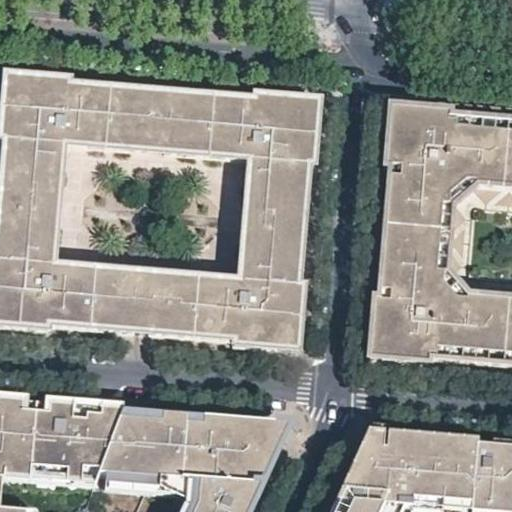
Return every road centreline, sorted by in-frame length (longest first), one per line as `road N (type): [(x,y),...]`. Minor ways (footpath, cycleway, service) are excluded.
road 1 (tertiary): [(0,39),(357,65)]
road 2 (residential): [(330,390),(0,362)]
road 3 (residential): [(330,390),(357,65)]
road 4 (residential): [(511,406),(330,390)]
road 5 (tertiary): [(357,65),(511,76)]
road 6 (tertiary): [(511,19),(363,6)]
road 7 (residential): [(294,511),(329,436),(330,390)]
